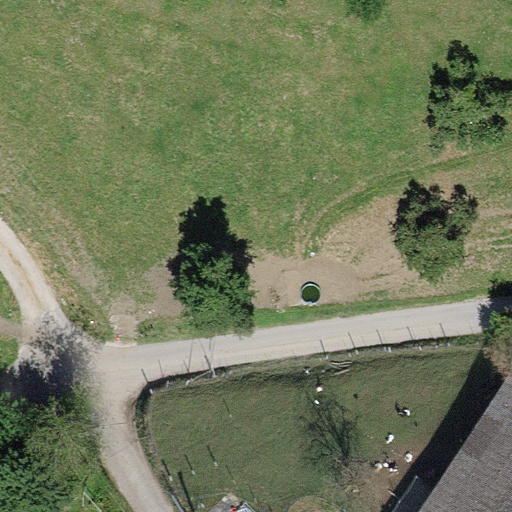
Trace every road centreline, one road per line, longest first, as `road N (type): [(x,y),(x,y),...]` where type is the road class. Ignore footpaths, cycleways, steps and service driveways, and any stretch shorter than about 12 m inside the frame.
road 1 (track): [(0,391),(216,345),(511,315)]
road 2 (track): [(0,228),(20,246),(66,377),(149,511)]
